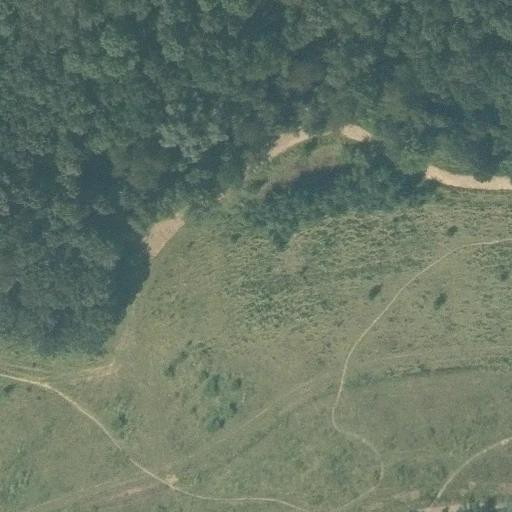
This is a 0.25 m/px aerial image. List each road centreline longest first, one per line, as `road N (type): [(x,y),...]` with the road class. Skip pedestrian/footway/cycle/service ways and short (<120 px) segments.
road 1 (track): [(511,184),(451,182),(342,131),(300,135),(162,239),(108,328),(56,338),(0,326)]
road 2 (track): [(40,511),(200,459),(325,380),(428,358),(511,354)]
road 3 (track): [(511,11),(456,27),(288,32),(261,0)]
